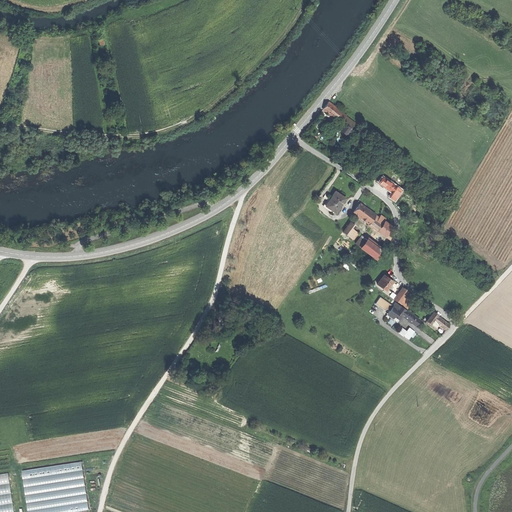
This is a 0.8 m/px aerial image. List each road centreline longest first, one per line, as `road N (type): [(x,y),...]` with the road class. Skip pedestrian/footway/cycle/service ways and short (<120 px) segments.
road 1 (track): [(0,123),(131,136),(188,120),(271,50),(304,0)]
road 2 (track): [(242,191),(209,311),(122,445),(98,511)]
road 3 (secondary): [(292,137),(242,191),(165,233),(85,255),(0,251)]
road 4 (residential): [(292,137),(386,200),(398,227),(397,271),(456,325)]
road 5 (unclassified): [(456,325),(365,426),(347,511)]
road 6 (secondary): [(292,137),(394,0)]
